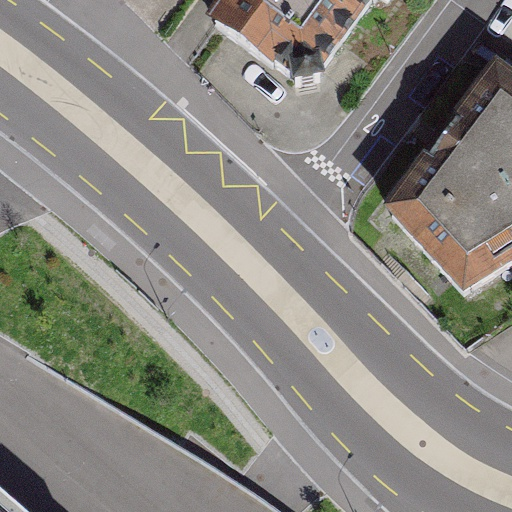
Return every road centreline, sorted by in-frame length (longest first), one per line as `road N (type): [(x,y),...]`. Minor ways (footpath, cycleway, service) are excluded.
road 1 (residential): [(473,0),(252,270)]
road 2 (secondary): [(252,270),(403,427),(511,493)]
road 3 (secondary): [(0,50),(71,97),(252,270)]
